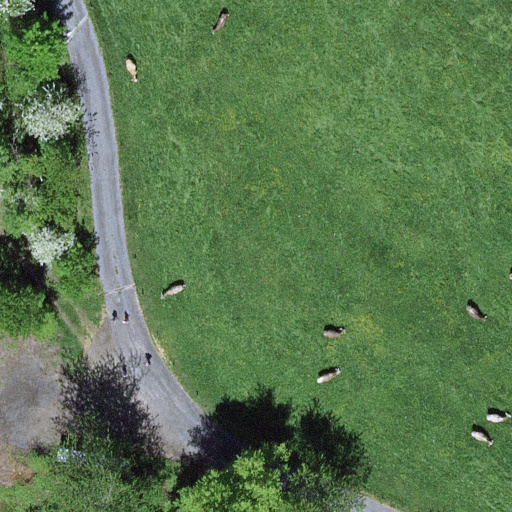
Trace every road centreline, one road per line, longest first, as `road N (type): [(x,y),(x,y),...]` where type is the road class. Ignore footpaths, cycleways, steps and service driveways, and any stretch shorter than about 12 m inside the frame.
road 1 (track): [(67,0),(83,39),(114,259),(145,365),(192,421),(374,511)]
road 2 (track): [(3,216),(15,247),(82,338),(145,365)]
